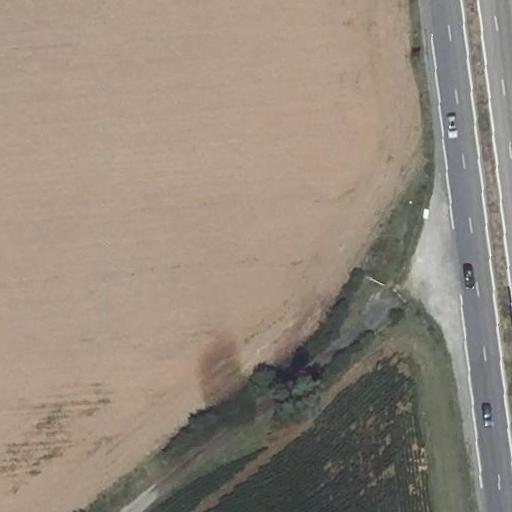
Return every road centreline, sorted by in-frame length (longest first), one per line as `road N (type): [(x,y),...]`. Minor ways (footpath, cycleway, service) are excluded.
road 1 (trunk): [(444,0),(501,511)]
road 2 (track): [(124,511),(470,235)]
road 3 (trunk): [(511,159),(493,0)]
